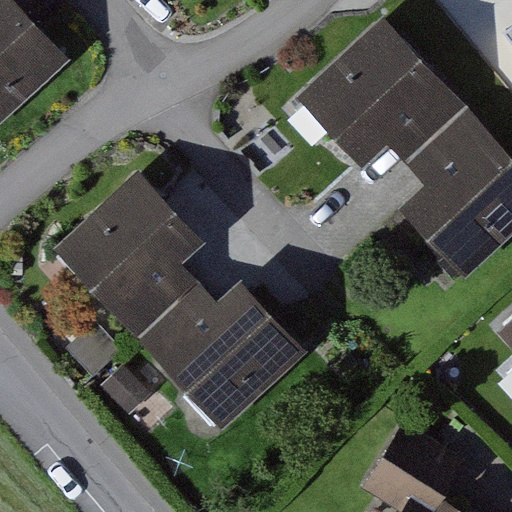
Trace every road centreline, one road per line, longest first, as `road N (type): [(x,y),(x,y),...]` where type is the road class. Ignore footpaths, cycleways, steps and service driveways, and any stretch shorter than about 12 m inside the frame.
road 1 (residential): [(158,91),(302,261)]
road 2 (residential): [(0,212),(131,103),(158,91)]
road 3 (residential): [(0,362),(124,511)]
road 4 (residential): [(158,91),(264,45),(313,0)]
